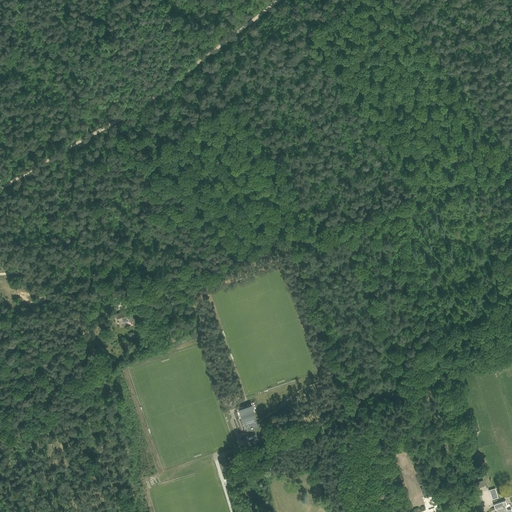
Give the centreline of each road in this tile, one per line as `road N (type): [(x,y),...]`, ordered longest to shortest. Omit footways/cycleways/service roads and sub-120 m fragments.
road 1 (track): [(511,163),(208,269),(125,277),(81,293)]
road 2 (track): [(278,0),(139,107),(0,189)]
road 3 (track): [(440,381),(280,434),(232,459),(235,476)]
